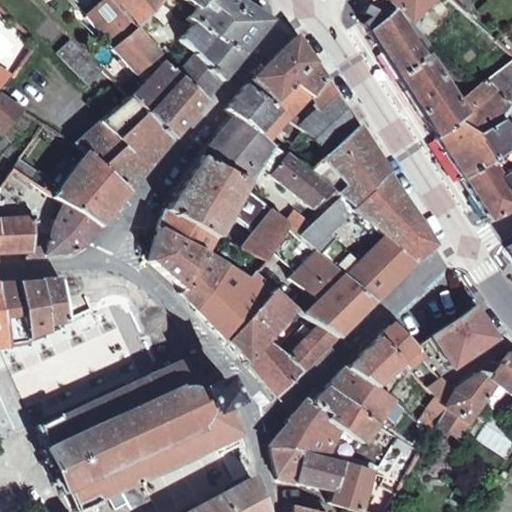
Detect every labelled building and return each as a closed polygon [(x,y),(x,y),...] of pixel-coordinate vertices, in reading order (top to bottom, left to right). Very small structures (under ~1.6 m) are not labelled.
[(108,0),(110,1),(110,2),(112,5),(122,16),(133,29),(134,28),(148,13),(160,0),(108,0)] [(178,12),(164,0),(160,0),(148,13),(161,24),(164,27),(178,12)] [(204,0),(182,0),(195,8),(197,9),(204,0)] [(270,20),(239,0),(204,0),(197,9),(195,8),(186,20),(193,25),(241,56),(270,20)] [(387,0),(395,9),(408,24),(411,20),(416,16),(421,12),(434,0),(387,0)] [(110,2),(110,1),(86,21),(90,24),(112,5),(110,2)] [(122,16),(112,5),(90,24),(100,35),(122,17),(122,16)] [(384,17),(365,7),(360,14),(366,17),(359,23),(367,32),(384,17)] [(408,24),(395,9),(390,12),(401,28),(408,24)] [(434,139),(455,123),(463,117),(454,103),(444,86),(424,56),(421,58),(419,55),(390,12),(384,17),(367,32),(396,79),(434,139)] [(424,16),(421,12),(416,16),(411,20),(414,25),(424,16)] [(161,24),(148,13),(134,28),(152,49),(157,45),(150,37),(161,24)] [(133,29),(122,16),(122,17),(103,33),(114,44),(133,29)] [(422,38),(408,24),(401,28),(412,45),(419,41),(422,38)] [(241,56),(193,25),(178,40),(193,55),(219,82),(241,56)] [(152,49),(134,28),(133,29),(114,44),(110,48),(133,75),(157,55),(152,49)] [(114,44),(103,33),(100,35),(110,48),(114,44)] [(272,106),(293,85),(313,65),(312,64),(294,37),(249,80),(244,86),(272,106)] [(427,49),(419,41),(412,45),(419,55),(427,49)] [(456,77),(428,53),(424,56),(444,86),(456,77)] [(219,82),(193,55),(175,73),(179,77),(203,102),(219,82)] [(511,103),(511,63),(510,61),(485,80),(509,106),(511,103)] [(335,94),(314,62),(312,64),(313,65),(293,85),(311,97),(313,98),(318,107),(319,110),(335,94)] [(179,77),(175,73),(164,63),(130,96),(129,95),(127,96),(170,140),(203,102),(179,77)] [(0,90),(11,76),(2,69),(0,70),(0,90)] [(509,106),(485,80),(471,90),(466,94),(454,103),(463,117),(455,123),(474,136),(502,121),(509,106)] [(293,85),(272,106),(278,111),(286,118),(289,120),(311,97),(293,85)] [(471,90),(466,85),(462,91),(466,94),(471,90)] [(272,106),(244,86),(224,110),(234,118),(258,134),(271,119),(278,111),(272,106)] [(356,127),(335,94),(319,110),(318,107),(296,127),(303,132),(326,154),(356,127)] [(23,111),(0,95),(0,135),(21,112),(23,111)] [(127,192),(170,140),(127,96),(123,99),(72,143),(82,154),(83,152),(127,192)] [(286,118),(278,111),(271,119),(279,126),(286,118)] [(258,134),(234,118),(201,157),(246,182),(258,165),(272,146),(268,142),(258,134)] [(279,126),(271,119),(258,134),(268,142),(281,127),(279,126)] [(511,148),(511,137),(502,121),(474,136),(455,123),(434,139),(461,180),(511,148)] [(388,174),(356,127),(326,154),(307,171),(332,190),(338,195),(340,196),(353,207),(388,174)] [(291,145),(287,142),(279,151),(283,154),(285,152),(291,145)] [(283,154),(279,151),(272,146),(258,165),(269,173),(283,154)] [(511,148),(461,180),(488,223),(511,211),(511,201),(498,180),(511,171),(511,148)] [(127,192),(83,152),(82,154),(58,187),(51,196),(49,198),(59,204),(97,227),(127,192)] [(307,171),(285,152),(283,154),(269,173),(267,175),(312,210),(332,190),(307,171)] [(246,182),(201,157),(164,211),(213,237),(215,238),(228,215),(243,188),(246,182)] [(58,187),(18,158),(11,168),(51,196),(58,187)] [(51,196),(11,168),(0,183),(0,219),(31,218),(30,234),(46,236),(50,224),(59,204),(49,198),(51,196)] [(511,171),(498,180),(511,201),(511,171)] [(435,245),(388,174),(353,207),(348,212),(350,213),(383,239),(354,265),(342,275),(373,303),(414,263),(435,245)] [(243,188),(228,215),(239,224),(250,232),(236,249),(263,263),(272,250),(287,228),(284,222),(269,209),(243,188)] [(353,207),(340,196),(309,224),(297,235),(311,248),(326,234),(350,213),(348,212),(353,207)] [(97,227),(59,204),(50,224),(46,236),(30,234),(29,252),(27,252),(26,258),(41,256),(70,252),(82,245),(97,227)] [(309,224),(293,210),(284,222),(287,228),(297,235),(309,224)] [(213,237),(164,211),(157,229),(204,254),(213,237)] [(31,218),(0,219),(0,253),(27,252),(29,252),(30,234),(31,218)] [(250,232),(239,224),(224,242),(236,249),(250,232)] [(296,270),(315,252),(311,248),(306,244),(302,240),(297,235),(287,228),(272,250),(296,270)] [(204,254),(157,229),(147,262),(181,291),(182,292),(204,254)] [(345,257),(329,244),(333,240),(326,234),(311,248),(315,252),(333,268),(345,257)] [(333,268),(315,252),(296,270),(287,279),(316,301),(342,275),(333,268)] [(226,267),(209,256),(204,254),(182,292),(181,291),(179,294),(193,309),(226,267)] [(354,265),(345,257),(333,268),(342,275),(354,265)] [(273,290),(254,272),(248,278),(229,264),(226,267),(193,309),(195,311),(226,342),(226,341),(273,290)] [(342,275),(316,301),(301,315),(313,323),(316,325),(336,339),(373,303),(342,275)] [(66,322),(59,280),(39,281),(45,326),(66,322)] [(94,293),(94,292),(93,290),(92,289),(91,288),(90,287),(89,286),(88,286),(86,286),(85,286),(80,285),(80,280),(59,280),(66,322),(71,334),(83,329),(94,298),(94,296),(94,295),(94,294),(94,293)] [(45,326),(39,281),(17,282),(26,339),(46,332),(45,326)] [(26,339),(17,282),(0,283),(0,308),(6,346),(25,343),(26,339)] [(294,310),(273,290),(226,341),(245,363),(267,340),(289,315),(294,310)] [(494,339),(473,309),(429,339),(450,370),(494,339)] [(294,310),(289,315),(295,320),(300,314),(294,310)] [(336,339),(316,325),(304,337),(311,345),(293,361),(303,370),(336,339)] [(413,351),(390,326),(376,339),(401,362),(413,351)] [(311,345),(304,337),(287,355),(293,361),(311,345)] [(401,362),(376,339),(344,368),(373,388),(374,387),(400,362),(401,362)] [(293,361),(287,355),(283,353),(267,340),(245,363),(274,397),(303,370),(293,361)] [(421,357),(414,350),(413,351),(401,362),(408,370),(421,357)] [(511,354),(509,352),(498,366),(489,377),(487,379),(493,384),(511,399),(511,354)] [(219,379),(196,353),(36,426),(38,431),(39,431),(47,447),(41,449),(43,454),(44,453),(46,458),(41,460),(44,465),(48,463),(56,479),(51,482),(54,486),(58,484),(60,489),(59,489),(61,494),(67,491),(74,507),(73,507),(74,511),(76,511),(118,492),(139,482),(240,435),(231,403),(219,379)] [(494,363),(487,362),(478,374),(489,377),(498,366),(494,363)] [(373,388),(344,368),(343,367),(327,386),(376,425),(383,416),(393,402),(395,401),(374,387),(373,388)] [(487,379),(489,377),(478,374),(450,393),(443,408),(466,422),(493,384),(487,379)] [(450,393),(438,379),(426,390),(432,396),(443,408),(450,393)] [(376,425),(327,386),(325,388),(326,389),(311,404),(310,405),(326,419),(340,429),(357,442),(361,444),(376,425)] [(443,408),(432,396),(424,408),(437,418),(443,408)] [(269,447),(269,449),(299,453),(300,452),(325,458),(340,429),(326,419),(310,405),(311,404),(307,400),(285,422),(286,424),(269,447)] [(393,402),(383,416),(393,423),(402,409),(393,402)] [(437,418),(424,408),(416,420),(429,431),(430,431),(432,427),(433,425),(437,418)] [(466,422),(443,408),(437,418),(433,425),(447,434),(455,439),(466,422)] [(447,434),(433,425),(432,427),(430,431),(443,440),(447,434)] [(357,442),(340,429),(325,458),(343,463),(349,454),(357,442)] [(325,458),(300,452),(299,453),(269,449),(275,474),(295,474),(293,484),(331,492),(332,489),(334,489),(343,463),(325,458)] [(372,465),(347,456),(343,463),(370,471),(372,465)] [(370,471),(343,463),(334,489),(332,489),(331,492),(327,504),(353,511),(357,511),(358,510),(370,471)] [(295,474),(275,474),(277,481),(293,484),(295,474)] [(262,511),(253,477),(187,511),(262,511)] [(139,482),(118,492),(128,511),(148,500),(139,482)]
